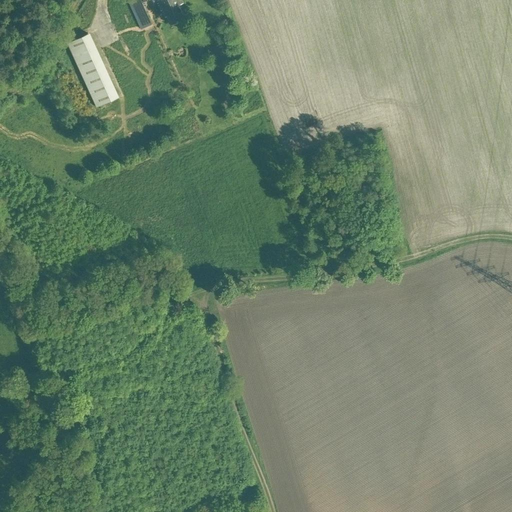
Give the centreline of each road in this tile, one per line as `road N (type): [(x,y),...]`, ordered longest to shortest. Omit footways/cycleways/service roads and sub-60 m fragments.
road 1 (track): [(33,374),(134,344),(177,299),(200,291),(361,266),(472,238),(511,238)]
road 2 (track): [(269,511),(200,291)]
road 3 (track): [(33,374),(35,441),(5,511)]
road 4 (track): [(0,247),(33,374)]
road 5 (track): [(0,93),(36,70),(80,0)]
